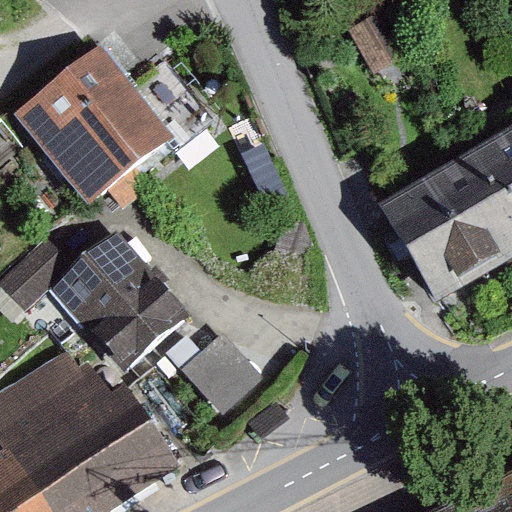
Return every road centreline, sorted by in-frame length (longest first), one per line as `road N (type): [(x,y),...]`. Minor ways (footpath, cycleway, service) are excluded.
road 1 (residential): [(243,0),(415,402)]
road 2 (tertiary): [(239,511),(367,445),(415,402)]
